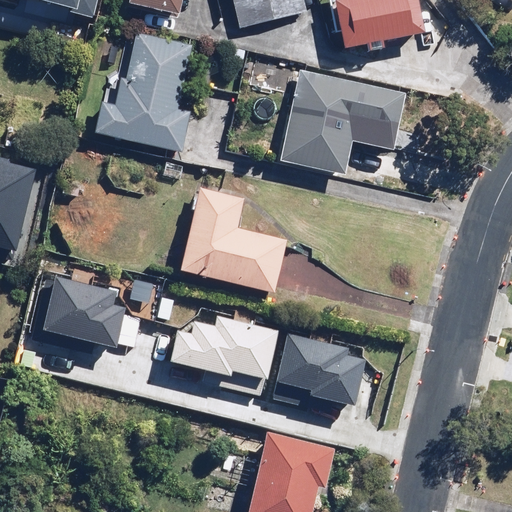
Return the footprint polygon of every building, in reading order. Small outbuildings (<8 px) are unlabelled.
[(35,0),(94,13),(96,0),(35,0)] [(186,0),(135,0),(184,10),(186,0)] [(232,0),(239,29),(312,13),(308,0),(232,0)] [(336,0),(346,51),(373,46),(374,52),(392,49),(391,43),(432,35),(425,0),(336,0)] [(102,138),(186,152),(193,112),(181,110),(191,47),(139,39),(132,80),(124,79),(119,107),(107,105),(102,138)] [(304,69),(282,159),(349,175),(362,124),(400,133),(409,94),(304,69)] [(0,248),(24,252),(37,169),(0,160),(0,248)] [(250,198),(205,186),(184,268),(279,293),(293,240),(242,227),(250,198)] [(59,281),(47,279),(35,338),(95,350),(96,342),(122,348),(130,308),(115,305),(118,289),(60,277),(59,281)] [(219,316),(218,323),(196,319),(194,330),(178,327),(173,360),(205,365),(202,384),(262,395),(265,375),(271,376),(279,326),(219,316)] [(336,399),(358,404),(368,356),(349,352),(350,344),(290,331),(276,398),(333,410),(336,399)] [(252,511),(314,511),(320,486),(327,488),(336,446),(268,432),(252,511)]
